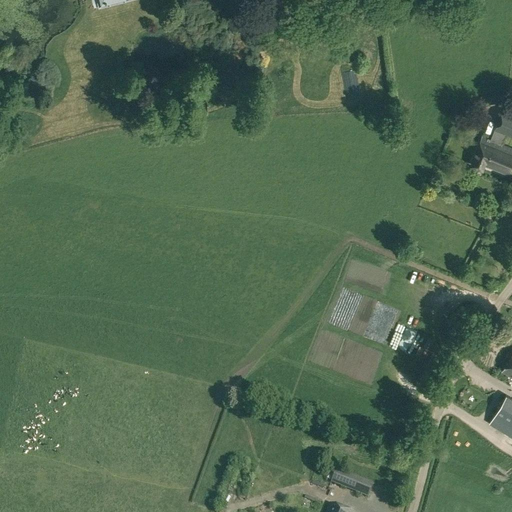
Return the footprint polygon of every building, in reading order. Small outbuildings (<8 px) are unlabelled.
[(484,164),(511,175),(511,173),(511,147),(502,144),(505,134),(511,136),(511,110),(503,107),(494,129),(491,139),(482,136),(471,164),(482,169),(484,164)] [(511,353),(502,371),(511,376),(511,353)] [(511,398),(506,395),(490,423),(511,436),(511,398)] [(330,482),(367,498),(373,484),(336,467),(330,482)] [(351,511),(343,508),(330,503),(326,511),(351,511)]
